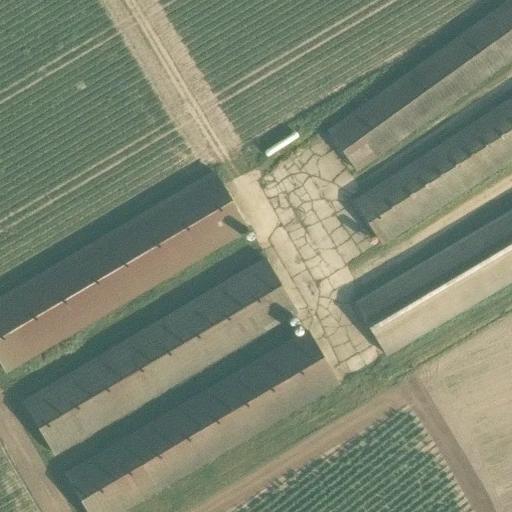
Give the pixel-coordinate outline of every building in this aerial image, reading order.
[(358,170),(511,58),(511,0),(508,0),(329,131),(358,170)] [(511,97),(354,202),(383,246),(511,160),(511,97)] [(303,154),(265,172),(272,188),(311,169),(303,154)] [(216,169),(0,296),(0,361),(6,372),(251,228),(216,169)] [(511,208),(353,302),(385,356),(511,281),(511,208)] [(264,257),(21,400),(53,455),(297,313),(264,257)] [(308,331),(66,473),(88,511),(123,511),(340,386),(308,331)]
